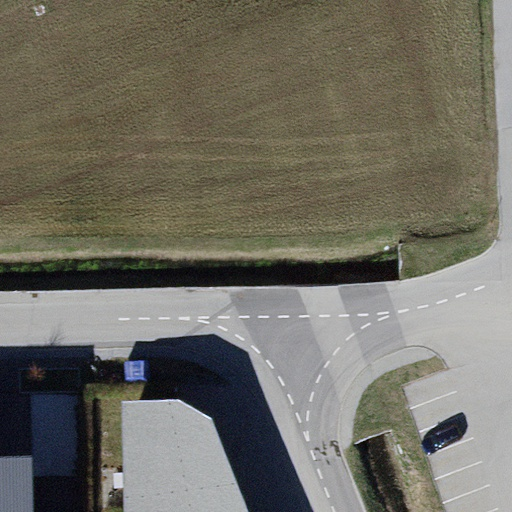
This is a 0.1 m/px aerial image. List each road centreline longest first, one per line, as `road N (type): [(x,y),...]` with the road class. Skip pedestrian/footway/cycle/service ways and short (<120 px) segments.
road 1 (residential): [(288,341),(0,344)]
road 2 (residential): [(288,341),(511,273)]
road 3 (residential): [(331,511),(288,341)]
